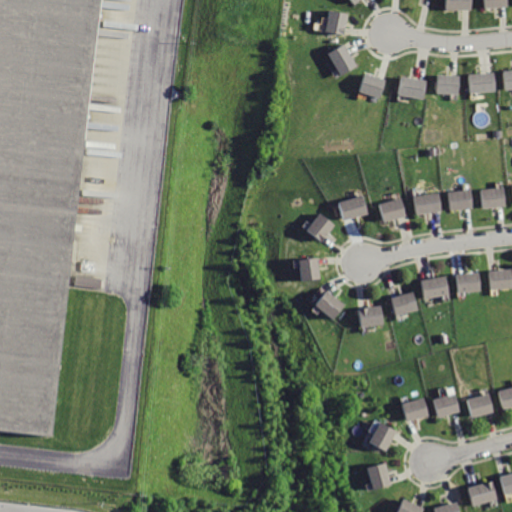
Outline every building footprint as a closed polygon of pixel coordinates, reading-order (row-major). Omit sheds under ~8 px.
[(100,0),(0,0),(0,435),(52,442),(100,0)] [(447,0),(447,8),(474,8),(474,0),(447,0)] [(482,0),(483,8),(506,6),(505,0),(482,0)] [(331,10),(328,32),(346,35),(349,13),(331,10)] [(345,44),(330,53),(343,75),(359,66),(345,44)] [(503,88),(511,88),(511,69),(502,70),(503,88)] [(366,73),(361,89),(383,96),(388,79),(366,73)] [(470,75),(471,92),(498,90),(497,73),(470,75)] [(438,75),(438,91),(461,92),(462,75),(438,75)] [(402,76),(399,92),(426,97),(429,81),(402,76)] [(481,189),(483,207),(509,204),(507,186),(481,189)] [(450,193),(452,209),(477,205),(474,189),(450,193)] [(416,197),(419,214),(445,209),(442,192),(416,197)] [(341,203),(346,220),(370,213),(365,196),(341,203)] [(382,204),(386,221),(410,215),(406,198),(382,204)] [(323,212),(309,230),(323,242),(337,224),(323,212)] [(301,259),(304,281),(325,278),(322,256),(301,259)] [(511,268),(491,271),(493,288),(511,286),(511,268)] [(457,276),(459,292),(484,288),(481,272),(457,276)] [(423,280),(427,297),(452,292),(448,275),(423,280)] [(327,289),(316,304),(335,318),(346,303),(327,289)] [(393,297),(398,316),(419,310),(414,291),(393,297)] [(360,308),(362,326),(385,322),(382,305),(360,308)] [(511,388),(500,392),(504,408),(511,405),(511,388)] [(436,398),(441,416),(462,411),(457,392),(436,398)] [(469,399),(473,415),(497,409),(493,392),(469,399)] [(403,402),(407,419),(430,414),(426,397),(403,402)] [(383,421),(371,443),(387,452),(399,430),(383,421)] [(387,462),(369,468),(375,489),(393,484),(387,462)] [(511,473),(501,477),(506,493),(511,491),(511,473)] [(470,488),(474,505),(500,497),(496,481),(470,488)] [(405,498),(398,511),(425,511),(427,508),(405,498)] [(436,507),(437,511),(461,511),(459,502),(436,507)]
